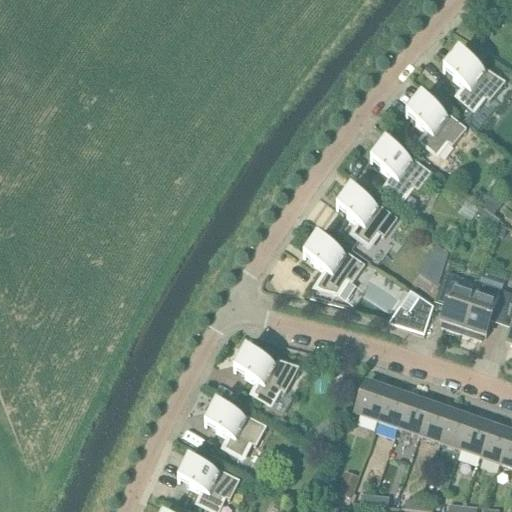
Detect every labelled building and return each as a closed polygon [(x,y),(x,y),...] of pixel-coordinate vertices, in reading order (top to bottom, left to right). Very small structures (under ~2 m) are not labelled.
[(457,56),(446,70),(447,70),(443,75),(465,93),(459,101),(473,114),(484,101),(490,105),(505,86),(487,74),(485,77),(458,56),(458,57),(457,56)] [(409,115),(406,120),(428,138),(421,146),(436,158),(446,146),(452,150),(466,133),(450,120),(447,123),(421,101),(420,102),(420,101),(409,115)] [(386,192),(402,204),(412,191),(418,195),(431,178),(414,165),(412,168),(385,147),(384,147),(373,161),(374,161),(370,166),(393,183),(386,192)] [(353,239),(369,250),(378,237),(384,241),(397,223),(380,210),(377,214),(350,194),(349,194),(339,208),(340,208),(336,213),(359,230),(353,239)] [(493,219),(496,214),(504,203),(493,194),(481,210),(493,219)] [(472,202),(481,209),(486,202),(477,195),(472,202)] [(501,228),(496,238),(503,241),(507,231),(501,228)] [(345,260),(316,242),(306,256),(303,261),(327,277),(317,292),(336,297),(346,284),(352,288),(364,269),(347,257),(345,260)] [(442,275),(448,256),(436,248),(425,264),(442,275)] [(462,332),(474,297),(454,291),(458,279),(444,275),(444,276),(437,297),(437,299),(448,303),(441,324),(440,323),(439,324),(462,332)] [(511,297),(478,286),(474,297),(462,332),(486,340),(486,339),(485,338),(492,317),(503,321),(511,297)] [(506,346),(505,347),(511,349),(511,297),(503,321),(511,324),(511,334),(507,346),(506,346)] [(388,328),(424,339),(433,310),(420,301),(414,320),(397,315),(388,328)] [(284,397),(299,372),(278,365),(275,371),(245,354),(245,355),(244,354),(236,370),(233,375),(241,379),(258,389),(253,399),(284,416),(292,402),(284,397)] [(355,389),(359,374),(347,371),(343,386),(355,389)] [(378,425),(389,393),(380,390),(378,393),(365,389),(355,417),(378,425)] [(389,393),(378,425),(398,433),(410,400),(389,393)] [(430,407),(410,400),(398,433),(419,440),(430,407)] [(419,440),(439,447),(450,415),(430,407),(419,440)] [(207,424),(204,430),(230,443),(225,453),(242,462),(250,447),(256,450),(266,431),(247,421),(245,424),(215,409),(207,424)] [(450,415),(439,447),(460,454),(471,422),(450,415)] [(491,429),(471,422),(460,454),(480,461),(491,429)] [(491,429),(480,461),(500,468),(511,436),(491,429)] [(409,438),(396,433),(388,458),(400,462),(409,438)] [(511,436),(500,468),(511,472),(511,436)] [(188,464),(187,464),(180,480),(177,485),(203,498),(198,508),(206,511),(217,511),(223,501),(229,505),(239,484),(220,475),(219,479),(188,464)] [(337,499),(348,503),(356,482),(344,478),(337,499)] [(374,509),(375,499),(361,498),(360,507),(374,509)] [(335,501),(321,499),(320,508),(334,510),(335,501)] [(388,501),(375,499),(374,509),(387,510),(388,501)] [(405,502),(404,511),(417,511),(419,504),(405,502)]
